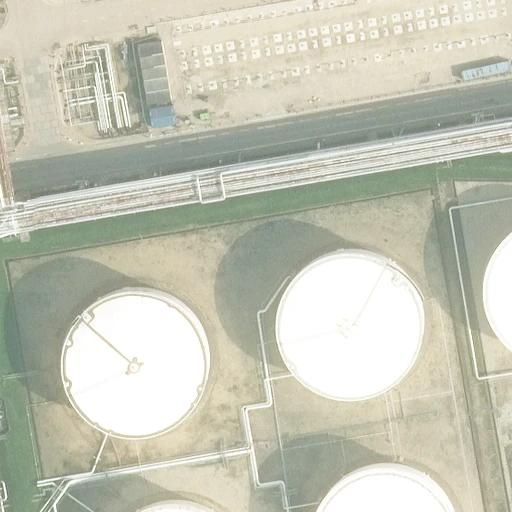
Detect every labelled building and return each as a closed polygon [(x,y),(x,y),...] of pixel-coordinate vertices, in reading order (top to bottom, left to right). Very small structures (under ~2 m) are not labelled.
[(511,0),(351,0),(178,31),(188,89),(511,30),(511,0)] [(511,220),(504,227),(496,235),(490,244),(485,254),(482,265),(481,276),(481,287),(482,298),(485,309),(490,319),(496,328),(504,336),(511,343),(511,220)] [(423,329),(424,317),(423,306),(420,294),(416,283),(410,273),(402,264),(393,257),(383,251),(372,246),(361,244),(349,243),(337,244),(326,246),(315,251),(305,257),(296,265),(288,274),(282,284),(278,294),(275,306),(274,317),(275,329),(278,341),(282,351),(288,361),(296,370),(305,378),(315,384),(326,388),(337,391),(349,392),(361,391),(372,388),(383,384),(393,378),(402,370),(410,361),(416,351),(420,340),(423,329)] [(209,368),(210,356),(209,345),(206,333),(202,323),(196,313),(188,304),(179,296),(169,290),(158,286),(147,283),(136,282),(124,283),(113,286),(102,290),(92,296),(83,304),(76,313),(69,323),(65,333),(62,345),(61,356),(62,368),(65,379),(69,390),(75,400),(83,409),(92,416),(102,422),(113,427),(124,429),(136,430),(147,429),(158,427),(169,422),(179,416),(188,409),(196,400),(202,390),(206,379),(209,368)] [(459,511),(459,509),(455,498),(450,489),(443,480),(435,472),(426,465),(417,460),(406,456),(395,454),(384,453),(373,454),(363,456),(352,460),(342,465),(334,472),(326,480),(319,489),(314,498),(310,509),(309,511),(459,511)] [(225,511),(224,510),(215,504),(205,499),(195,495),(184,492),(173,492),(162,492),(151,495),(140,499),(131,504),(122,511),(120,511),(225,511)]
